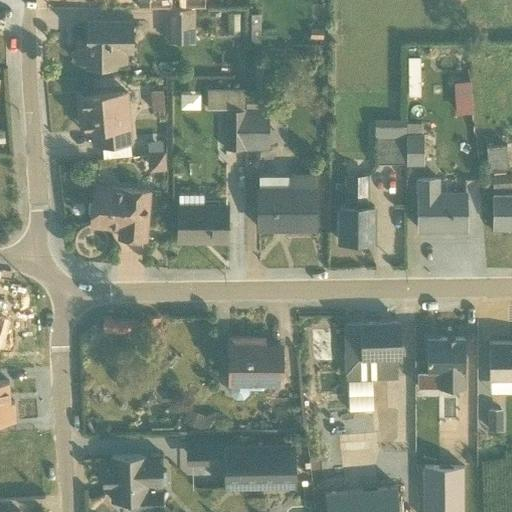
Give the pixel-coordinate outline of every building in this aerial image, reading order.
[(165,8),(165,42),(194,42),(194,8),(165,8)] [(227,14),(227,37),(238,36),(238,14),(227,14)] [(259,14),(249,14),(250,41),(259,41),(259,14)] [(75,44),(76,63),(84,63),(84,67),(126,63),(126,53),(132,53),(132,23),(86,23),(85,44),(75,44)] [(149,91),(151,110),(162,109),(161,90),(149,91)] [(181,91),(180,107),(201,107),(201,91),(181,91)] [(242,92),(206,91),(206,109),(224,110),(224,149),(244,150),(244,110),(243,110),(242,92)] [(129,143),(132,142),(127,93),(78,98),(81,132),(93,131),(94,146),(102,145),(103,158),(130,156),(129,143)] [(257,104),(245,104),(244,150),(268,150),(268,110),(257,110),(257,104)] [(377,164),(405,164),(406,120),(373,120),(373,139),(377,139),(377,164)] [(421,123),(406,123),(406,166),(422,166),(422,134),(421,134),(421,123)] [(505,146),(485,148),(488,171),(507,169),(505,146)] [(146,154),(148,171),(165,170),(164,153),(146,154)] [(258,176),(258,229),(314,229),(313,173),(289,173),(289,176),(258,176)] [(511,174),(491,177),(492,190),(511,187),(511,174)] [(338,241),(372,241),(373,206),(368,206),(368,175),(343,175),(343,205),(338,205),(338,241)] [(439,178),(417,178),(418,230),(465,229),(465,191),(439,191),(439,178)] [(119,238),(144,240),(148,192),(92,188),(90,226),(119,228),(119,238)] [(511,194),(493,194),(493,229),(511,229),(511,194)] [(202,195),(178,195),(178,241),(225,241),(226,204),(202,204),(202,195)] [(0,348),(5,350),(9,335),(0,331),(4,317),(2,316),(2,314),(0,313),(0,348)] [(160,334),(160,318),(102,318),(102,334),(160,334)] [(344,324),(345,381),(348,381),(349,409),(373,408),(372,380),(396,379),(396,358),(400,358),(399,322),(344,324)] [(464,338),(426,338),(426,372),(437,372),(437,388),(464,388),(464,338)] [(281,386),(280,345),(263,345),(263,339),(228,339),(228,394),(234,399),(242,399),(248,394),(248,390),(261,390),(264,388),(264,386),(281,386)] [(511,342),(488,342),(489,395),(511,394),(511,342)] [(8,382),(0,382),(0,422),(14,421),(13,402),(9,402),(8,382)] [(188,409),(182,421),(207,431),(215,414),(204,417),(188,409)] [(223,489),(294,487),(294,444),(223,445),(223,440),(186,441),(185,442),(186,465),(222,465),(223,489)] [(161,456),(110,457),(112,502),(129,502),(129,511),(138,511),(162,511),(161,456)] [(423,467),(423,511),(461,511),(461,467),(423,467)] [(397,511),(395,487),(324,493),(325,511),(397,511)]
